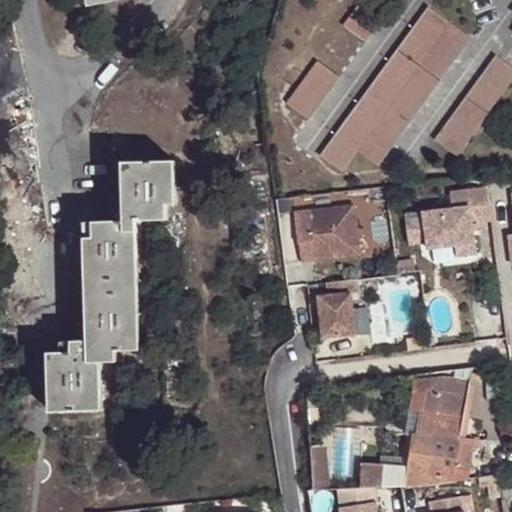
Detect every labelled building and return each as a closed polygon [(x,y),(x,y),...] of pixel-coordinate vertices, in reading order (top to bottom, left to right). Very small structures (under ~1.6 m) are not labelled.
[(364,0),(343,30),(365,47),(398,0),(364,0)] [(359,154),(379,167),(471,41),(429,10),(321,158),(344,174),(359,154)] [(435,142),(458,158),(511,83),(511,69),(497,58),(435,142)] [(288,104),(310,121),(341,78),(318,62),(288,104)] [(95,239),(86,239),(88,341),(73,342),(73,353),(49,354),(51,411),(104,411),(103,365),(117,364),(117,352),(139,352),(137,222),(168,221),(168,205),(176,204),(174,161),(121,163),(124,222),(94,224),(95,239)] [(494,221),(490,189),(452,193),(454,209),(424,212),(428,242),(429,249),(457,246),(458,256),(478,254),(474,223),(494,221)] [(356,205),(296,213),(300,244),(316,242),(319,260),(362,255),(356,205)] [(428,242),(424,212),(406,214),(410,245),(428,242)] [(316,242),(300,244),(303,262),(319,260),(316,242)] [(354,279),(324,283),(326,299),(316,301),(321,343),(356,338),(351,296),(356,296),(354,279)] [(438,373),(439,377),(442,377),(470,378),(472,369),(438,373)] [(409,485),(452,479),(456,463),(470,466),(476,440),(467,439),(461,437),(470,378),(442,377),(439,377),(438,373),(428,374),(413,387),(408,412),(421,414),(417,438),(410,437),(406,466),(365,467),(364,487),(374,486),(409,485)] [(511,380),(511,377),(490,378),(491,398),(511,396),(511,380)] [(476,380),(470,378),(461,437),(467,439),(476,380)] [(410,437),(417,438),(421,414),(408,412),(404,436),(410,437)] [(325,445),(311,446),(314,490),(329,490),(325,445)] [(470,466),(456,463),(452,479),(468,477),(470,466)] [(364,487),(340,489),(342,511),(377,511),(374,486),(364,487)] [(433,511),(426,511),(466,511),(465,506),(463,490),(431,495),(433,511)]
